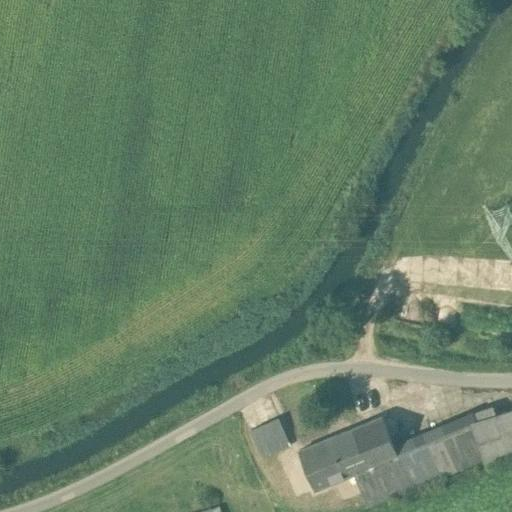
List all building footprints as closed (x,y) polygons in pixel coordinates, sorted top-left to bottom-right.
[(511,408),(493,414),(505,452),(511,450),(511,408)] [(472,415),(393,447),(397,456),(377,464),(356,472),(361,484),(369,501),(487,452),(472,415)] [(280,416),(253,429),(264,456),(292,443),(280,416)] [(393,447),(381,417),(361,424),(377,464),(397,456),(393,447)] [(377,464),(361,424),(341,433),(356,472),(377,464)] [(356,472),(341,433),(299,449),(315,488),(345,476),(356,472)] [(356,472),(345,476),(350,488),(361,484),(356,472)]
